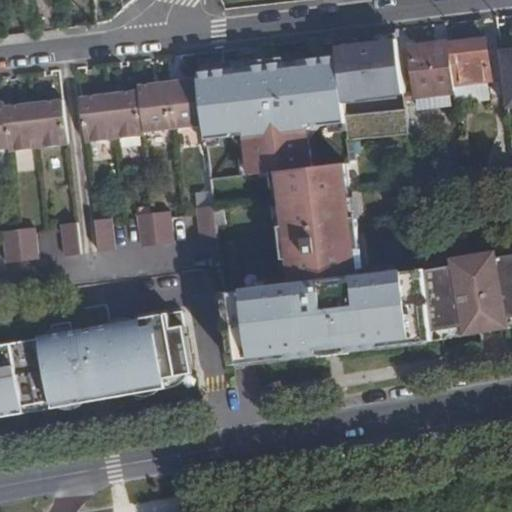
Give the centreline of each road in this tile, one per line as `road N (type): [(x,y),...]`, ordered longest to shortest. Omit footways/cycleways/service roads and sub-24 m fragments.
road 1 (tertiary): [(0,484),(511,396)]
road 2 (residential): [(458,0),(150,36)]
road 3 (residential): [(150,36),(0,55)]
